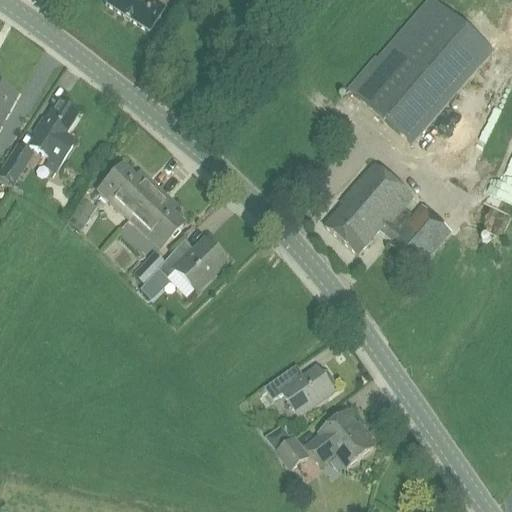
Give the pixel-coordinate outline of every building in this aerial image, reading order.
[(167,0),(108,0),(104,6),(148,34),(163,11),(161,10),(167,0)] [(258,0),(258,1),(277,11),(283,0),(258,0)] [(431,0),(430,0),(377,61),(375,59),(347,92),(412,149),(494,54),(431,0)] [(306,83),(313,90),(336,67),(328,60),(306,83)] [(0,125),(16,97),(0,88),(0,125)] [(95,102),(108,113),(118,101),(105,90),(95,102)] [(77,115),(57,102),(28,148),(59,168),(71,148),(60,141),(77,115)] [(305,102),(297,112),(312,125),(320,115),(305,102)] [(480,170),(493,151),(479,142),(466,160),(480,170)] [(0,181),(12,189),(33,157),(17,146),(0,172),(0,181)] [(134,180),(121,167),(97,193),(127,222),(157,191),(147,181),(140,188),(133,181),(134,180)] [(417,273),(450,235),(421,209),(400,233),(390,225),(411,201),(373,167),(340,205),(342,207),(323,229),(357,259),(379,233),(390,243),(387,247),(417,273)] [(127,222),(158,251),(182,226),(169,214),(168,215),(161,208),(167,201),(157,191),(127,222)] [(460,209),(453,217),(465,228),(472,221),(460,209)] [(185,260),(175,250),(156,271),(169,284),(185,300),(193,292),(195,294),(225,264),(203,242),(185,260)] [(146,281),(153,274),(143,265),(133,276),(142,285),(146,281)] [(153,274),(146,281),(159,293),(169,284),(156,271),(153,274)] [(329,389),(331,387),(332,385),(331,382),(327,376),(325,375),(323,375),(320,377),(317,372),(295,387),(287,375),(263,391),(272,404),(282,397),(297,419),(333,394),(329,389)] [(346,416),(319,436),(321,440),(306,452),(319,469),(335,457),(346,471),(373,450),(346,416)] [(307,460),(294,442),(277,455),(291,473),(307,460)]
